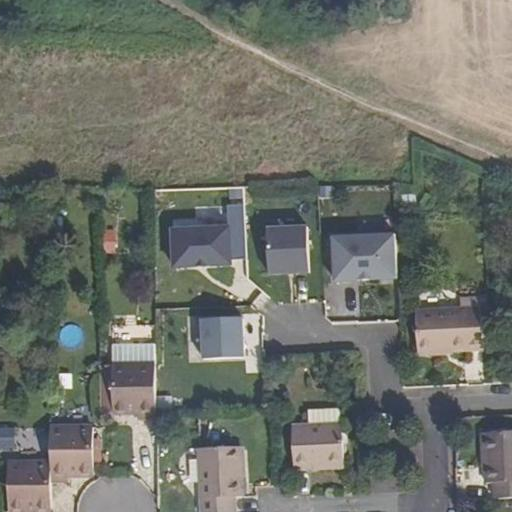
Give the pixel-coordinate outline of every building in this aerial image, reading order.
[(176,267),(248,264),(245,203),(228,204),(229,224),(175,226),(176,267)] [(60,239),(60,221),(47,221),(47,239),(60,239)] [(270,275),(311,273),(309,224),(268,226),(270,275)] [(334,236),(336,283),(398,280),(395,233),(334,236)] [(459,309),(480,308),(480,300),(459,301),(459,309)] [(480,308),(459,309),(416,311),(417,352),(481,350),(480,308)] [(244,318),(201,320),(203,361),(246,359),(244,318)] [(159,415),(158,363),(114,364),(114,409),(114,412),(141,412),(141,418),(159,419),(159,415)] [(114,409),(114,364),(101,364),(101,409),(114,409)] [(313,412),(313,426),(344,424),(343,411),(313,412)] [(91,424),(49,423),(50,458),(50,479),(66,479),(66,471),(91,470),(91,424)] [(346,424),(344,424),(313,426),(296,426),(298,469),(347,467),(346,424)] [(497,498),(511,497),(511,431),(485,433),(487,483),(496,483),(497,498)] [(245,450),(204,452),(206,511),(239,511),(239,498),(247,497),(245,450)] [(24,511),(24,505),(50,505),(50,479),(50,458),(6,459),(5,511),(24,511)]
